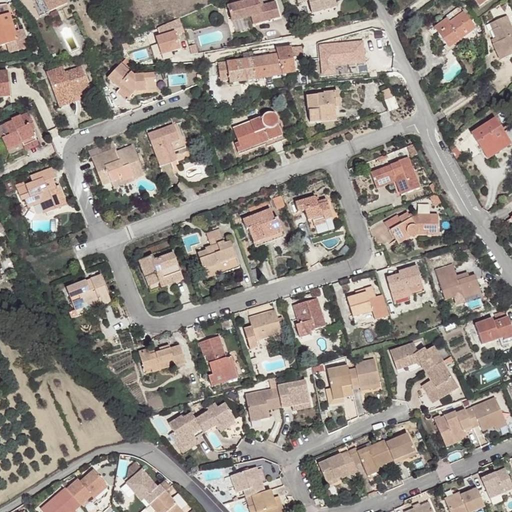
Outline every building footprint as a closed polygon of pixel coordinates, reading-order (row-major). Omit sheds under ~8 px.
[(34,0),(42,15),(67,3),(65,0),(34,0)] [(248,0),(228,6),(232,22),(251,16),(253,24),(279,17),(275,2),(263,5),(261,0),(248,0)] [(297,0),(298,3),(308,1),(312,14),(336,7),(334,0),(297,0)] [(0,46),(6,44),(9,54),(27,48),(24,39),(26,39),(23,29),(15,32),(10,15),(3,17),(0,7),(0,46)] [(448,19),(451,23),(461,16),(456,10),(446,17),(448,19)] [(438,33),(448,48),(475,28),(464,13),(461,16),(451,23),(448,19),(440,25),(443,29),(438,33)] [(493,44),(500,60),(511,54),(511,28),(507,16),(495,21),(497,28),(492,30),(496,38),(498,42),(493,44)] [(181,49),(176,34),(185,32),(182,21),(158,28),(161,36),(157,37),(162,54),(181,49)] [(325,55),(364,53),(364,43),(325,46),(325,55)] [(278,55),(282,75),(299,72),(296,56),(304,55),(302,46),(276,49),(277,55),(278,55)] [(277,55),(254,57),(243,60),(218,63),(220,84),(282,75),(278,55),(277,55)] [(108,78),(120,89),(117,93),(126,101),(130,102),(135,96),(133,94),(135,92),(156,90),(154,73),(134,75),(128,70),(132,65),(125,59),(108,78)] [(47,73),(58,103),(71,99),(69,96),(89,88),(81,67),(65,73),(63,67),(47,73)] [(8,72),(0,72),(0,97),(2,97),(1,89),(9,88),(8,72)] [(9,88),(1,89),(2,97),(10,96),(9,88)] [(89,88),(69,96),(71,99),(58,103),(60,108),(75,102),(74,98),(91,92),(89,88)] [(385,100),(393,97),(389,89),(381,91),(385,100)] [(307,96),(310,123),(320,121),(320,119),(336,117),(335,106),(339,106),(337,91),(324,93),(324,95),(307,96)] [(385,100),(389,111),(398,108),(394,97),(385,100)] [(32,131),(29,125),(32,124),(27,113),(12,120),(12,121),(5,125),(10,136),(2,139),(7,150),(22,143),(24,146),(36,140),(32,131)] [(235,145),(238,153),(266,143),(267,146),(286,139),(280,124),(277,126),(277,125),(278,122),(278,120),(276,117),(275,115),(271,113),(269,113),(267,114),(265,115),(263,117),(233,128),(239,143),(235,145)] [(471,134),(487,159),(511,144),(495,119),(471,134)] [(10,136),(5,125),(0,127),(0,134),(2,139),(10,136)] [(179,125),(174,127),(178,138),(184,136),(179,125)] [(173,126),(148,136),(158,162),(175,156),(174,152),(178,150),(185,147),(181,137),(178,138),(174,127),(173,126)] [(36,140),(24,146),(26,151),(39,145),(36,140)] [(89,151),(91,158),(115,148),(113,142),(89,151)] [(417,154),(412,145),(407,147),(411,157),(417,154)] [(144,175),(132,146),(117,152),(115,148),(91,158),(102,186),(111,183),(122,179),(123,181),(133,177),(134,179),(144,175)] [(461,155),(455,147),(451,150),(455,159),(461,155)] [(403,151),(395,154),(398,161),(406,157),(403,151)] [(175,156),(158,162),(160,167),(177,160),(175,156)] [(401,196),(419,188),(407,158),(398,161),(398,163),(370,174),(376,189),(396,182),(401,196)] [(66,204),(58,185),(56,186),(53,178),(55,177),(51,168),(30,177),(33,183),(25,185),(17,189),(22,201),(25,200),(28,208),(40,203),(49,200),(52,209),(66,204)] [(113,187),(134,179),(133,177),(123,181),(122,179),(111,183),(113,187)] [(276,210),(285,207),(282,196),(273,199),(276,210)] [(318,196),(315,197),(318,205),(327,203),(326,200),(319,202),(318,196)] [(315,197),(295,203),(298,212),(305,210),(308,221),(313,219),(323,216),(325,220),(332,218),(327,203),(318,205),(315,197)] [(44,213),(52,209),(49,200),(40,203),(44,213)] [(21,204),(16,208),(19,212),(25,208),(21,204)] [(275,220),(271,210),(243,221),(246,229),(248,229),(254,243),(282,231),(278,219),(275,220)] [(389,231),(390,231),(396,241),(406,235),(408,235),(410,237),(412,237),(414,237),(417,235),(418,234),(418,232),(427,232),(427,235),(437,235),(437,215),(417,215),(411,219),(407,213),(399,218),(397,215),(384,223),(389,231)] [(198,253),(206,278),(239,267),(230,243),(224,244),(219,230),(207,234),(211,246),(205,249),(206,250),(198,253)] [(406,235),(396,241),(398,244),(410,237),(408,235),(406,235)] [(457,238),(459,244),(468,241),(464,235),(457,238)] [(152,256),(139,261),(150,292),(183,280),(173,254),(154,261),(152,256)] [(481,293),(475,275),(468,277),(467,273),(456,276),(452,265),(435,270),(445,300),(454,298),(452,294),(461,291),(463,298),(481,293)] [(422,284),(417,266),(399,272),(400,275),(387,279),(394,301),(410,296),(409,293),(407,289),(422,284)] [(263,277),(261,268),(249,271),(252,280),(263,277)] [(100,305),(110,301),(101,276),(91,280),(92,283),(87,285),(86,282),(66,289),(75,311),(83,308),(82,304),(87,302),(97,299),(100,305)] [(424,288),(422,284),(407,289),(409,293),(424,288)] [(383,295),(375,297),(372,287),(365,289),(366,293),(357,296),(347,299),(355,323),(374,317),(375,319),(389,315),(383,295)] [(452,294),(454,298),(456,305),(465,303),(463,298),(461,291),(452,294)] [(90,309),(100,305),(97,299),(87,302),(90,309)] [(317,299),(293,306),(299,324),(296,325),(300,338),(312,334),(311,330),(325,326),(317,299)] [(278,319),(275,311),(249,319),(252,327),(244,329),(250,350),(258,348),(256,341),(282,333),(279,324),(278,319)] [(492,319),(475,325),(482,345),(501,338),(503,344),(511,341),(511,328),(508,317),(506,317),(504,312),(494,315),(496,322),(494,323),(492,319)] [(226,359),(219,336),(207,340),(209,347),(201,350),(204,357),(207,356),(213,375),(208,376),(212,387),(233,380),(226,359)] [(209,347),(207,340),(199,343),(201,350),(209,347)] [(442,362),(443,362),(434,347),(426,351),(424,348),(418,353),(414,344),(390,352),(395,366),(407,362),(409,366),(419,363),(425,373),(442,362)] [(185,363),(180,346),(170,349),(169,346),(159,349),(160,352),(150,355),(149,352),(148,350),(139,353),(144,369),(151,367),(158,365),(160,370),(174,365),(175,366),(185,363)] [(231,357),(226,359),(233,380),(238,378),(231,357)] [(355,368),(348,370),(352,386),(353,390),(359,389),(360,392),(380,388),(374,359),(354,364),(355,368)] [(407,362),(395,366),(397,370),(409,366),(407,362)] [(425,373),(430,381),(422,386),(427,395),(434,391),(436,395),(437,394),(440,399),(458,388),(442,362),(425,373)] [(312,367),(313,374),(321,372),(320,365),(312,367)] [(341,388),(352,386),(348,370),(348,366),(327,370),(331,389),(333,400),(343,399),(343,398),(341,388)] [(305,381),(278,387),(278,389),(281,408),(292,406),(310,403),(305,381)] [(341,388),(343,398),(354,396),(353,390),(352,386),(341,388)] [(269,411),(281,408),(278,389),(245,395),(251,422),(270,418),(269,411)] [(344,403),(343,399),(333,400),(331,389),(326,390),(329,406),(344,403)] [(434,391),(427,395),(432,404),(440,399),(437,394),(436,395),(434,391)] [(506,422),(495,398),(466,411),(473,429),(480,426),(483,432),(493,427),(506,422)] [(208,412),(196,419),(204,433),(211,429),(207,422),(212,419),(216,426),(219,430),(234,420),(235,419),(225,403),(218,408),(215,403),(206,409),(208,412)] [(310,403),(292,406),(293,412),(311,408),(310,403)] [(473,429),(466,411),(465,410),(456,413),(455,412),(440,418),(434,421),(445,448),(456,443),(454,439),(464,435),(464,433),(473,429)] [(196,439),(204,433),(196,419),(192,414),(183,419),(182,417),(179,419),(178,417),(172,421),(172,422),(169,424),(173,431),(178,439),(174,442),(180,451),(197,441),(196,439)] [(216,426),(212,419),(207,422),(211,429),(216,426)] [(235,423),(234,420),(219,430),(220,432),(235,423)] [(494,431),(507,425),(506,422),(493,427),(494,431)] [(169,434),(174,442),(178,439),(173,431),(169,434)] [(402,457),(415,452),(407,434),(386,443),(394,461),(395,464),(404,460),(402,457)] [(466,439),(464,435),(454,439),(456,443),(466,439)] [(394,461),(386,443),(385,440),(371,446),(357,452),(356,449),(355,448),(349,451),(355,466),(362,463),(366,473),(379,467),(394,461)] [(180,451),(182,454),(199,444),(197,441),(180,451)] [(371,446),(370,443),(356,449),(357,452),(371,446)] [(355,466),(349,451),(318,464),(326,483),(340,477),(341,480),(358,473),(355,466)] [(404,460),(416,455),(415,452),(402,457),(404,460)] [(144,499),(149,505),(170,487),(165,480),(157,487),(136,462),(128,469),(127,478),(129,480),(125,483),(133,493),(141,502),(144,499)] [(381,471),(379,467),(366,473),(368,476),(381,471)] [(230,477),(236,494),(243,491),(262,483),(262,482),(258,470),(257,468),(230,477)] [(511,489),(511,484),(505,468),(481,479),(489,499),(511,489)] [(69,487),(67,490),(80,506),(87,500),(91,496),(105,485),(106,484),(94,470),(80,482),(78,480),(69,487)] [(341,480),(340,477),(326,483),(327,487),(342,481),(341,480)] [(129,496),(133,493),(125,483),(124,484),(121,487),(129,496)] [(252,496),(265,492),(262,483),(243,491),(245,498),(252,496)] [(105,485),(91,496),(93,499),(107,487),(105,485)] [(170,487),(149,505),(154,511),(182,511),(167,495),(173,490),(170,487)] [(42,511),(73,511),(80,506),(67,490),(66,488),(41,509),(42,511)] [(449,511),(472,511),(484,507),(477,488),(460,495),(445,502),(449,511)] [(265,492),(252,496),(256,511),(283,511),(282,506),(277,507),(274,498),(270,490),(265,492)] [(460,495),(459,493),(444,499),(445,502),(460,495)] [(250,511),(256,511),(252,496),(245,498),(250,511)] [(274,498),(277,507),(282,506),(279,497),(274,498)] [(433,511),(429,502),(420,506),(413,509),(405,511),(433,511)]
